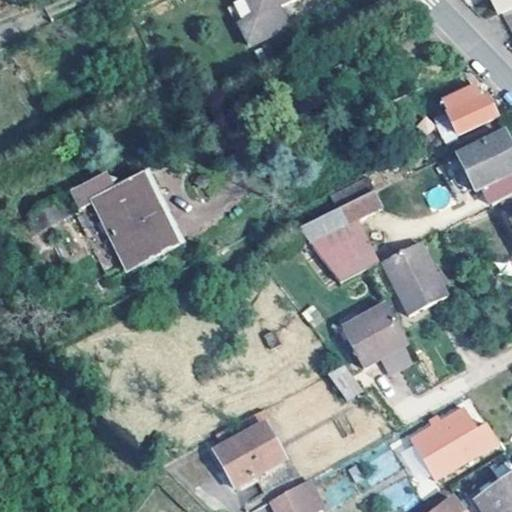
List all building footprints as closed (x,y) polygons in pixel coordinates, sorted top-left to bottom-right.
[(256,18),(246,0),(245,0),(228,9),(237,27),(242,25),(256,18)] [(242,25),(253,46),(290,28),(280,8),(295,0),(246,0),(256,18),(242,25)] [(511,0),(491,0),(499,15),(511,8),(511,0)] [(442,105),(458,137),(496,118),(486,98),(481,101),(475,89),(442,105)] [(499,203),(511,195),(511,152),(504,136),(458,158),(483,211),(499,203)] [(73,212),(105,276),(125,267),(128,272),(181,246),(148,176),(116,192),(109,176),(74,193),(81,209),(73,212)] [(443,184),(425,193),(434,210),(452,201),(443,184)] [(382,212),(373,193),(298,231),(311,247),(355,226),(382,212)] [(511,195),(499,203),(511,225),(511,195)] [(35,232),(27,215),(0,228),(7,245),(35,232)] [(376,266),(355,226),(311,247),(341,285),(376,266)] [(453,296),(425,241),(386,261),(415,316),(453,296)] [(404,339),(387,306),(343,328),(364,367),(380,359),(378,353),(404,339)] [(408,345),(404,339),(378,353),(380,359),(408,345)] [(354,381),(343,366),(329,375),(337,390),(354,381)] [(489,451),(464,410),(409,443),(435,483),(489,451)] [(264,426),(257,414),(208,440),(215,451),(264,426)] [(291,478),(264,426),(215,451),(235,489),(255,478),(263,474),(272,489),(291,478)] [(389,447),(359,463),(370,484),(400,468),(389,447)] [(272,489),(263,474),(255,478),(263,493),(272,489)] [(511,511),(511,476),(476,502),(483,511),(511,511)] [(310,511),(314,510),(300,484),(263,505),(266,511),(310,511)] [(464,511),(455,500),(438,511),(464,511)]
